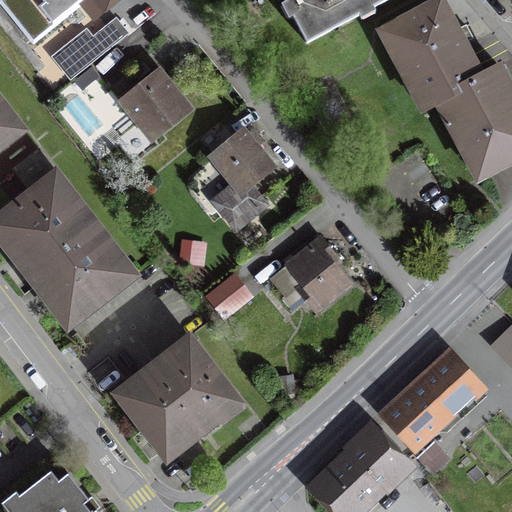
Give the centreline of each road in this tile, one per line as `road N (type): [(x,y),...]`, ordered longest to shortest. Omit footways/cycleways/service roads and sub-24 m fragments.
road 1 (residential): [(178,0),(437,319)]
road 2 (tertiary): [(154,511),(0,302)]
road 3 (primary): [(270,479),(437,319)]
